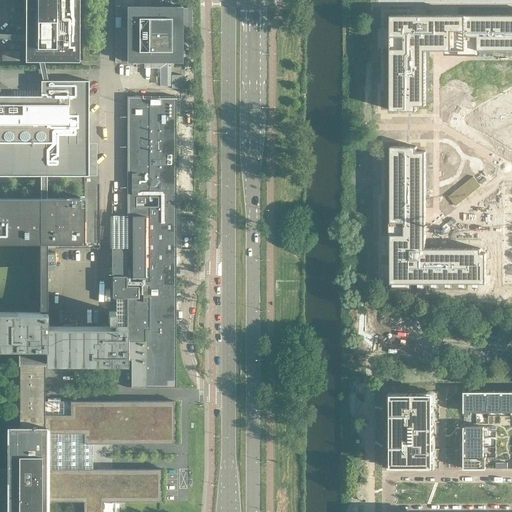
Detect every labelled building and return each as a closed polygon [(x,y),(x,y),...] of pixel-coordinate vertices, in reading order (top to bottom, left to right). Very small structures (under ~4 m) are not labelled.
[(44,62),(79,62),(79,0),(25,0),(25,61),(39,62),(44,62)] [(182,7),(127,7),(127,62),(165,62),(165,72),(171,72),(171,62),(182,62),(182,7)] [(406,15),(391,15),(391,29),(391,35),(391,48),(391,49),(391,110),(398,110),(401,110),(406,110),(411,110),(417,110),(417,105),(426,105),(426,50),(430,50),(444,50),(458,50),(465,50),(466,50),(479,50),(511,49),(511,14),(458,15),(429,15),(427,15),(426,15),(413,15),(412,15),(406,15)] [(2,51),(2,61),(20,61),(20,51),(2,51)] [(0,346),(19,346),(19,354),(20,354),(20,366),(20,427),(20,439),(11,439),(11,446),(14,446),(14,456),(20,456),(20,469),(7,469),(0,469),(0,500),(0,501),(0,511),(114,511),(114,501),(160,501),(160,470),(92,469),(92,444),(173,443),(173,402),(45,402),(45,365),(45,360),(117,360),(117,359),(127,359),(131,359),(131,386),(131,387),(173,387),(173,97),(173,96),(132,96),(132,97),(132,246),(127,246),(123,246),(112,245),(112,247),(112,258),(112,276),(112,297),(127,297),(127,325),(114,325),(114,322),(116,322),(116,311),(108,311),(108,322),(110,322),(110,325),(80,326),(47,326),(47,262),(54,262),(54,252),(47,252),(47,243),(63,243),(80,243),(84,243),(84,198),(80,198),(47,198),(47,176),(89,176),(96,176),(96,143),(89,143),(89,80),(48,80),(44,62),(39,62),(43,80),(41,80),(41,96),(0,95),(0,346)] [(182,75),(172,75),(172,88),(183,88),(182,75)] [(464,118),(464,119),(464,120),(465,121),(465,122),(466,123),(467,123),(469,125),(511,149),(511,89),(467,115),(466,116),(465,117),(464,118)] [(417,146),(391,146),(391,275),(391,283),(411,283),(418,283),(424,283),(432,283),(438,283),(446,283),(452,283),(460,283),(466,283),(474,283),(480,283),(486,283),(486,253),(481,253),(481,248),(426,248),(426,151),(417,151),(417,146)] [(194,235),(194,217),(181,217),(181,235),(194,235)] [(116,387),(116,374),(98,374),(98,375),(98,386),(98,387),(116,387)] [(476,413),(476,391),(464,391),(464,411),(476,411),(476,413)] [(488,415),(488,391),(476,391),(476,413),(488,413),(488,415)] [(500,415),(500,391),(488,391),(488,415),(500,415)] [(511,415),(511,391),(500,391),(500,415),(511,415)] [(434,393),(391,393),(391,467),(434,467),(434,450),(434,437),(434,393)] [(484,426),(464,426),(464,437),(484,437),(484,426)] [(484,447),(484,437),(464,437),(464,447),(484,447)] [(484,457),(484,447),(464,447),(464,458),(486,458),(486,457),(484,457)] [(486,468),(486,458),(464,458),(464,468),(486,468)] [(360,511),(360,502),(347,502),(347,511),(360,511)]
